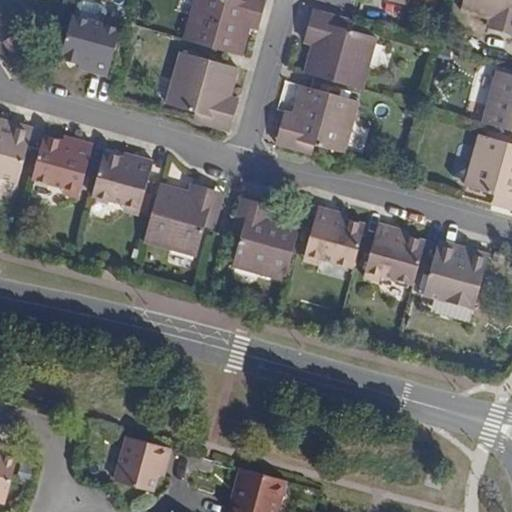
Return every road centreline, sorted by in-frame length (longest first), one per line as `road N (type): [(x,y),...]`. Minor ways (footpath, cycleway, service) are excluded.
road 1 (tertiary): [(0,295),(451,411)]
road 2 (residential): [(241,161),(511,232)]
road 3 (residential): [(0,83),(241,161)]
road 4 (residential): [(286,0),(241,161)]
road 5 (residential): [(58,511),(72,436),(0,415)]
